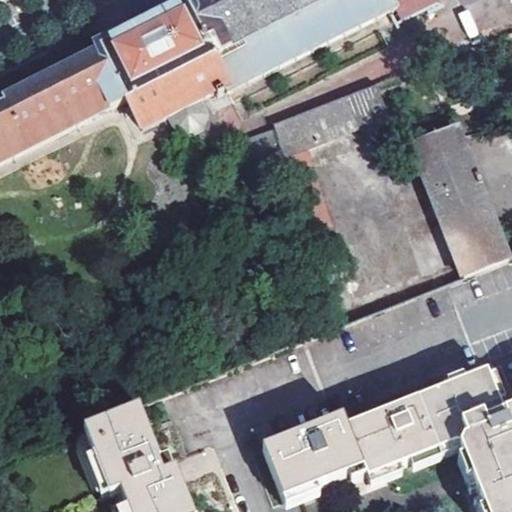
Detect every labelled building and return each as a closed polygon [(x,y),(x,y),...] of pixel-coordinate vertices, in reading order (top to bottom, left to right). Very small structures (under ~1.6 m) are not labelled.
[(0,168),(129,105),(143,134),(170,121),(177,135),(191,139),(205,133),(208,118),(201,105),(214,99),(216,103),(221,100),(220,96),(224,94),(226,97),(395,13),(400,16),(404,17),(437,0),(208,0),(188,10),(186,8),(160,22),(157,17),(154,18),(151,14),(149,13),(128,24),(127,26),(127,30),(125,31),(129,38),(103,50),(103,53),(0,104),(0,168)] [(467,9),(457,13),(468,37),(479,33),(467,9)] [(493,31),(395,68),(398,78),(496,41),(493,31)] [(374,87),(270,127),(280,159),(295,154),(363,128),(370,125),(377,144),(383,162),(400,156),(399,154),(374,87)] [(363,128),(371,147),(377,144),(370,125),(363,128)] [(414,158),(465,281),(510,263),(479,189),(483,188),(479,177),(475,180),(458,139),(413,157),(414,158)] [(280,159),(309,235),(324,229),(295,154),(280,159)] [(38,338),(54,376),(77,367),(62,329),(38,338)] [(511,511),(511,416),(503,420),(499,409),(489,381),(487,376),(468,384),(445,392),(347,432),(342,420),(260,452),(281,504),(316,491),(347,480),(363,473),(366,483),(398,470),(409,466),(450,450),(458,450),(460,458),(464,466),(470,481),(476,497),(480,507),(481,511),(511,511)] [(445,392),(468,384),(466,379),(443,388),(445,392)] [(489,381),(499,409),(506,406),(495,379),(489,381)] [(0,461),(25,451),(0,388),(0,461)] [(141,410),(86,431),(95,457),(87,461),(102,499),(110,496),(111,499),(122,494),(127,509),(120,511),(193,511),(179,476),(169,450),(158,454),(141,410)] [(413,477),(460,458),(458,450),(450,450),(409,466),(413,477)] [(467,501),(476,497),(470,481),(464,466),(455,470),(467,501)] [(398,470),(366,483),(371,494),(402,481),(398,470)] [(363,473),(347,480),(350,489),(360,485),(366,483),(363,473)] [(316,491),(281,504),(283,511),(290,511),(320,500),(316,491)]
